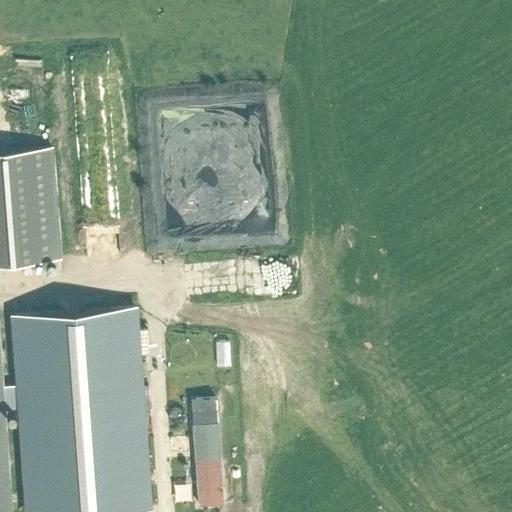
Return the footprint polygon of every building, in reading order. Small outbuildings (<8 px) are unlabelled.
[(55,75),(40,76),(41,94),(55,94),(55,75)] [(0,259),(61,255),(53,142),(0,146),(0,259)] [(0,347),(0,511),(11,511),(4,405),(20,403),(28,511),(40,511),(147,504),(132,303),(13,311),(18,381),(2,382),(0,347)] [(191,418),(214,417),(214,407),(213,407),(212,396),(190,398),(191,418)] [(222,499),(217,417),(214,417),(191,418),(197,501),(222,499)]
